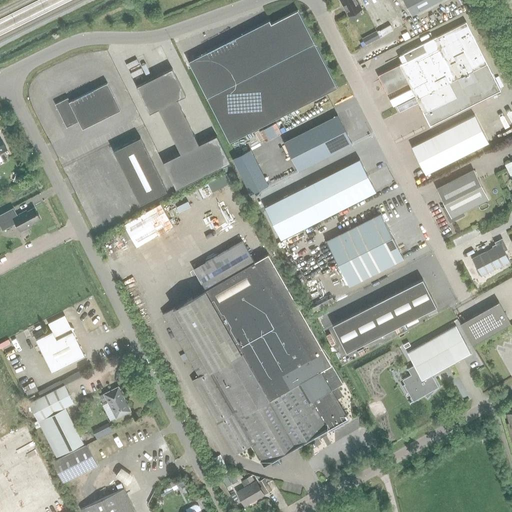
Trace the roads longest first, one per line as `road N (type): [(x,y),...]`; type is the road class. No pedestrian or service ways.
road 1 (unclassified): [(205,482),(3,75)]
road 2 (unclassified): [(457,291),(312,0)]
road 3 (unclassified): [(3,75),(76,41),(157,36),(259,0)]
road 4 (unclassified): [(302,511),(511,391)]
road 5 (unknown): [(167,32),(229,152)]
